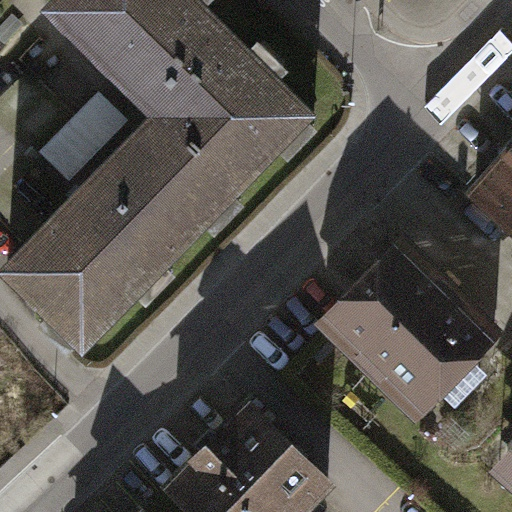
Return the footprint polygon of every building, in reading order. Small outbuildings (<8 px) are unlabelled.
[(329,116),(208,0),(65,0),(51,16),(160,121),(11,275),(96,357),(329,116)] [(511,146),(474,189),(511,223),(511,146)] [(508,342),(406,244),(323,331),(426,428),(508,342)] [(324,511),(348,489),(258,402),(176,485),(203,511),(324,511)] [(511,458),(499,474),(511,484),(511,458)]
